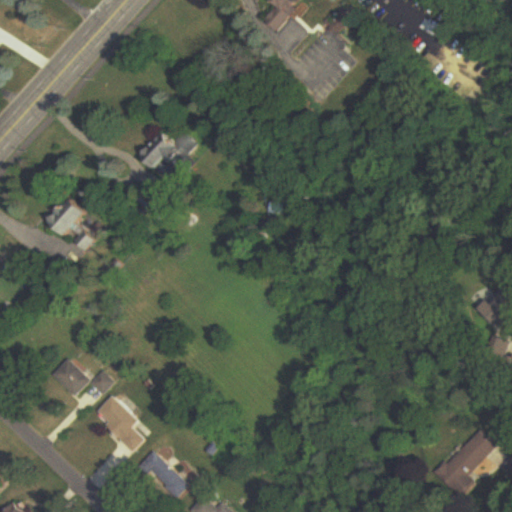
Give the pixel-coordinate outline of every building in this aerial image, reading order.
[(304,1),(305,0),(274,0),(284,9),(272,23),(283,33),(308,5),(304,1)] [(149,158),(165,174),(175,165),(189,179),(203,166),(195,158),(205,148),(191,134),(180,145),(172,136),(149,158)] [(58,219),(71,236),(97,216),(84,199),(58,219)] [(83,244),(94,250),(100,238),(89,232),(83,244)] [(499,302),(495,299),(486,311),(509,329),(511,324),(511,288),(511,287),(499,302)] [(58,376),(81,398),(95,384),(107,396),(120,383),(108,371),(97,382),(74,359),(58,376)] [(138,429),(145,422),(118,397),(103,413),(114,423),(111,427),(141,453),(152,441),(138,429)] [(476,475),(504,447),(487,431),(443,475),(467,497),(482,482),(476,475)] [(145,469),(180,503),(196,488),(161,453),(145,469)] [(234,511),(213,495),(198,511),(234,511)]
